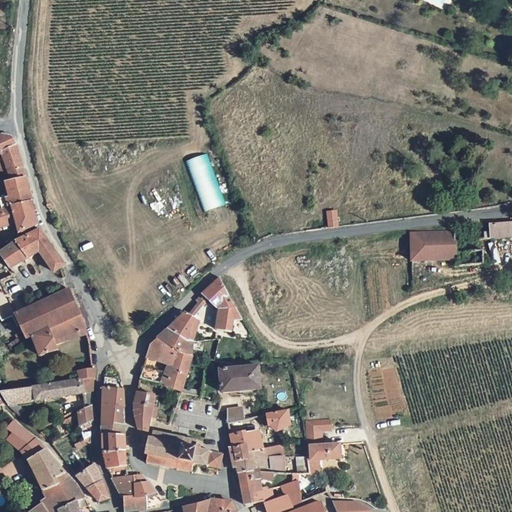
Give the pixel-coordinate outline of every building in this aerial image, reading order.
[(11,136),(2,129),(0,130),(0,153),(4,168),(18,165),(11,136)] [(224,204),(207,153),(186,161),(203,212),(224,204)] [(4,168),(7,176),(19,173),(18,165),(4,168)] [(24,196),(19,173),(7,176),(0,178),(4,195),(5,202),(24,196)] [(0,203),(0,222),(5,221),(10,232),(30,222),(24,196),(5,202),(0,203)] [(323,229),(332,227),(331,216),(322,217),(323,229)] [(511,223),(505,225),(491,225),(492,241),(511,239),(511,223)] [(0,246),(0,265),(3,270),(10,265),(9,263),(31,249),(33,254),(39,263),(46,270),(56,263),(32,228),(27,231),(9,240),(0,246)] [(453,233),(413,234),(413,261),(454,260),(453,233)] [(225,320),(240,319),(217,277),(198,293),(205,300),(207,303),(209,305),(213,305),(207,328),(223,331),(225,320)] [(59,291),(8,317),(18,340),(25,337),(71,315),(59,291)] [(195,302),(185,312),(189,317),(205,300),(198,293),(197,294),(195,296),(194,299),(195,302)] [(191,318),(189,317),(185,312),(181,308),(165,322),(183,339),(191,318)] [(74,316),(71,315),(25,337),(34,357),(50,349),(48,344),(79,330),(74,316)] [(183,352),(183,339),(165,322),(143,342),(137,352),(151,356),(157,338),(159,340),(165,347),(173,352),(183,352)] [(193,340),(203,341),(205,336),(207,328),(194,330),(193,340)] [(158,358),(155,369),(153,379),(165,384),(177,388),(182,353),(183,352),(173,352),(165,347),(159,340),(157,338),(151,356),(158,358)] [(233,360),(218,360),(218,366),(216,366),(219,389),(258,386),(256,364),(234,366),(233,360)] [(153,379),(155,369),(135,366),(134,376),(153,379)] [(90,371),(79,373),(81,380),(84,396),(94,394),(92,382),(91,371),(90,371)] [(103,403),(116,404),(122,404),(123,401),(123,385),(120,385),(120,373),(104,373),(103,403)] [(150,395),(153,379),(134,376),(132,392),(150,395)] [(84,396),(81,380),(12,391),(1,393),(10,408),(84,396)] [(165,384),(159,406),(155,405),(152,421),(169,425),(177,388),(165,384)] [(149,403),(150,395),(132,392),(131,397),(132,407),(134,417),(138,426),(146,431),(147,420),(149,403)] [(103,403),(102,421),(112,421),(116,404),(103,403)] [(122,420),(122,404),(116,404),(112,421),(122,420)] [(225,421),(239,418),(238,407),(225,409),(225,421)] [(230,448),(242,445),(245,457),(253,455),(252,448),(258,446),(254,431),(243,433),(242,426),(266,424),(273,430),(287,423),(284,408),(239,418),(225,421),(230,448)] [(73,416),(77,428),(88,422),(87,409),(73,416)] [(122,420),(112,421),(102,421),(103,433),(124,432),(124,420),(122,420)] [(325,430),(324,421),(302,422),(303,429),(317,428),(317,430),(325,430)] [(15,434),(9,441),(27,456),(35,476),(48,494),(57,485),(55,481),(67,473),(46,451),(38,443),(16,422),(10,429),(15,434)] [(303,429),(303,444),(320,443),(319,437),(318,437),(317,430),(317,428),(303,429)] [(221,470),(224,454),(202,448),(202,445),(198,444),(199,440),(155,430),(153,437),(151,437),(146,454),(149,455),(147,463),(192,472),(193,465),(221,470)] [(124,433),(124,432),(103,433),(105,448),(126,447),(124,433)] [(320,443),(303,444),(304,459),(314,458),(337,457),(336,442),(320,443)] [(266,458),(278,457),(277,443),(258,446),(262,459),(266,458)] [(245,459),(245,457),(242,445),(230,448),(226,449),(230,463),(245,459)] [(252,448),(253,455),(245,457),(245,459),(230,463),(231,470),(237,469),(260,467),(264,466),(262,459),(258,446),(252,448)] [(105,448),(108,467),(128,464),(126,447),(105,448)] [(267,469),(282,471),(280,457),(278,457),(266,458),(267,469)] [(314,458),(304,459),(304,472),(314,471),(314,458)] [(123,498),(140,494),(134,474),(129,475),(128,464),(108,467),(121,498),(123,498)] [(111,499),(98,465),(80,477),(103,503),(111,499)] [(260,467),(237,469),(244,505),(254,502),(254,494),(263,491),(260,467)] [(57,485),(48,494),(53,502),(67,493),(64,487),(73,479),(67,473),(55,481),(57,485)] [(159,495),(143,473),(134,474),(140,494),(146,509),(162,506),(159,495)] [(73,479),(64,487),(67,493),(71,499),(80,488),(73,479)] [(294,481),(290,482),(286,484),(288,492),(274,495),(263,500),(266,511),(270,511),(300,500),(294,481)] [(86,501),(80,488),(71,499),(74,506),(86,501)] [(53,502),(56,511),(60,511),(64,509),(74,506),(71,499),(67,493),(53,502)] [(146,509),(140,494),(123,498),(127,511),(146,509)] [(225,511),(235,510),(231,501),(211,499),(184,506),(184,511),(225,511)] [(321,511),(326,509),(323,500),(320,500),(292,511),(321,511)] [(340,511),(368,511),(368,510),(354,502),(335,501),(340,511)] [(56,511),(53,502),(38,511),(56,511)]
